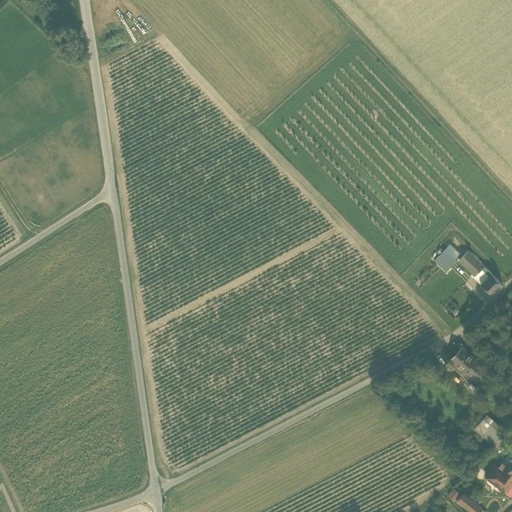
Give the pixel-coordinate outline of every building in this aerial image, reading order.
[(434,261),(446,272),(456,261),(444,250),(440,255),(434,261)] [(473,277),(481,284),(491,273),(467,251),(458,260),(475,275),(473,277)] [(502,284),(491,273),(481,284),(491,294),(502,284)] [(449,358),(462,370),(464,368),(474,358),(462,345),(449,358)] [(474,379),(484,388),(494,378),(474,358),(464,368),(475,378),(474,379)] [(470,426),(492,445),(505,430),(483,411),(470,426)] [(511,435),(505,430),(492,445),(498,450),(511,435)] [(505,492),(511,482),(511,479),(505,474),(494,466),(486,477),(505,492)] [(455,500),(461,491),(454,487),(449,497),(455,500)] [(457,501),(470,511),(476,511),(481,507),(463,494),(457,501)]
